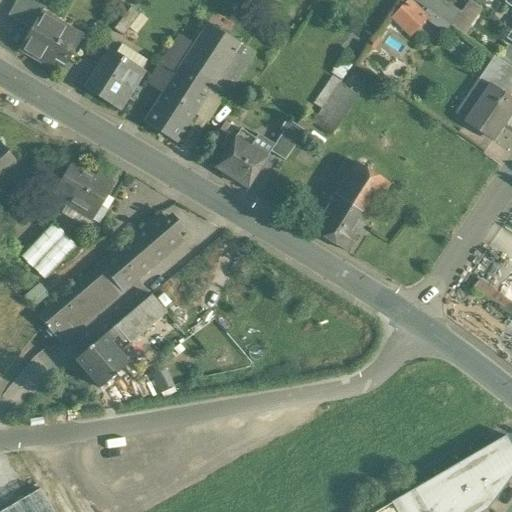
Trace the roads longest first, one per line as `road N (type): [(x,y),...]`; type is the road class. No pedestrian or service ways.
road 1 (residential): [(0,73),(413,319)]
road 2 (residential): [(0,446),(335,390),(377,371),(413,319)]
road 3 (residential): [(511,174),(413,319)]
road 4 (residential): [(413,319),(511,395)]
